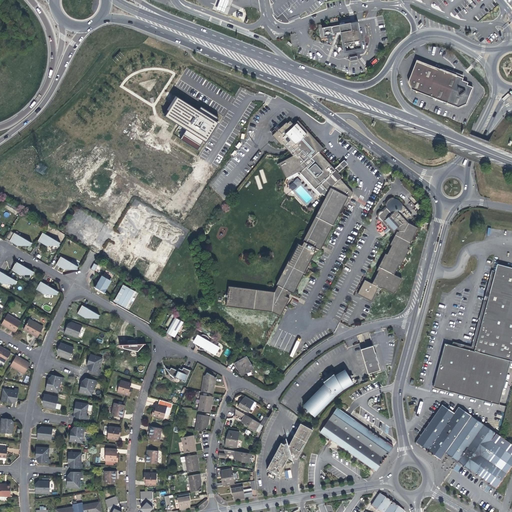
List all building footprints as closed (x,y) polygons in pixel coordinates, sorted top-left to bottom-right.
[(228,0),(220,0),(217,10),(224,13),(228,0)] [(468,12),(461,4),(459,6),(466,14),(468,12)] [(361,47),(356,22),(350,23),(350,22),(339,24),(331,25),(322,27),(323,36),(332,34),(332,33),(340,31),(340,32),(342,31),(345,50),(350,49),(355,49),(360,48),(361,47)] [(416,61),(408,82),(412,91),(459,108),(467,104),(473,87),(467,85),(468,82),(462,80),(463,78),(458,76),(416,61)] [(198,110),(175,95),(163,114),(187,130),(181,139),(197,149),(203,140),(206,142),(219,123),(216,121),(218,118),(209,112),(201,106),(198,110)] [(283,149),(291,157),(300,148),(311,159),(317,152),(320,150),(321,148),(310,136),(305,130),(295,120),(290,125),(287,122),(271,136),(277,142),(283,149)] [(330,166),(317,152),(311,159),(300,148),(291,157),(279,164),(287,178),(297,172),(299,175),(301,173),(304,176),(304,177),(306,178),(308,179),(307,180),(309,181),(311,183),(310,184),(321,194),(321,193),(326,196),(303,241),(304,241),(302,246),(298,243),(276,284),(278,285),(275,292),(229,286),(226,305),(272,312),(280,316),(289,299),(285,296),(288,291),(294,293),(315,252),(314,252),(316,248),(320,250),(343,205),(345,206),(353,193),(340,179),(342,177),(338,172),(335,169),(331,165),(330,166)] [(37,171),(42,174),(46,168),(41,164),(37,171)] [(340,164),(335,169),(338,172),(344,167),(343,165),(341,164),(340,164)] [(298,177),(289,186),(293,191),(302,182),(298,177)] [(372,284),(379,287),(381,288),(382,287),(394,293),(402,278),(394,274),(399,265),(400,266),(409,249),(407,249),(418,228),(409,223),(406,220),(411,215),(402,204),(400,202),(398,200),(397,199),(396,199),(395,199),(394,199),(394,198),(393,198),(392,198),(390,198),(389,199),(388,200),(386,202),(385,205),(386,205),(386,206),(384,208),(382,210),(380,212),(379,214),(378,214),(378,216),(378,218),(379,217),(380,219),(380,220),(381,221),(383,222),(384,223),(385,225),(386,226),(388,227),(390,229),(395,234),(390,244),(392,245),(387,254),(386,253),(377,270),(379,271),(372,284)] [(43,229),(38,238),(47,242),(48,240),(48,241),(49,241),(49,242),(59,242),(59,241),(60,239),(43,229)] [(144,277),(150,281),(154,283),(155,283),(174,250),(163,244),(157,256),(145,249),(152,237),(141,231),(134,243),(131,241),(126,250),(129,252),(122,264),(133,271),(139,259),(151,265),(144,277)] [(29,241),(13,232),(9,240),(17,245),(18,242),(19,243),(19,244),(29,244),(30,243),(30,242),(29,241)] [(59,256),(55,264),(63,268),(64,266),(65,267),(65,268),(76,268),(76,267),(76,265),(59,256)] [(22,265),(16,262),(11,270),(19,274),(20,272),(21,273),(21,274),(24,274),(32,274),(32,272),(33,271),(27,268),(22,265)] [(496,272),(485,311),(511,318),(511,266),(498,262),(496,272)] [(0,271),(0,282),(2,284),(3,282),(5,283),(4,284),(15,284),(15,282),(16,281),(7,276),(0,271)] [(453,342),(453,345),(474,351),(485,311),(496,272),(493,271),(490,282),(477,328),(472,347),(461,344),(453,342)] [(103,277),(96,288),(100,291),(104,293),(111,281),(103,277)] [(379,287),(372,284),(365,280),(358,294),(372,301),(379,287)] [(44,283),(41,282),(36,290),(39,291),(44,294),(45,292),(47,293),(46,294),(57,294),(57,292),(58,291),(50,287),(44,283)] [(117,303),(126,287),(123,285),(121,289),(114,302),(117,303)] [(134,292),(126,287),(117,303),(122,306),(126,308),(134,292)] [(136,293),(134,292),(126,308),(127,309),(136,293)] [(81,305),(77,313),(84,317),(86,315),(87,316),(87,317),(97,317),(97,316),(98,314),(89,309),(81,305)] [(162,310),(158,308),(151,320),(155,322),(162,310)] [(511,318),(485,311),(474,351),(453,345),(445,343),(433,387),(499,404),(511,361),(511,318)] [(14,332),(20,323),(6,314),(0,323),(0,324),(6,328),(14,332)] [(176,317),(170,328),(178,332),(184,322),(176,317)] [(29,334),(36,338),(42,328),(28,320),(22,330),(29,334)] [(77,335),(82,324),(71,320),(70,322),(69,325),(67,324),(65,330),(77,335)] [(178,332),(170,328),(169,328),(166,333),(171,336),(174,338),(178,332)] [(200,347),(199,350),(200,350),(202,350),(204,350),(205,349),(215,354),(219,347),(210,342),(209,340),(209,339),(208,338),(207,337),(206,336),(205,335),(203,335),(201,335),(199,335),(198,336),(196,337),(195,338),(194,340),(194,341),(194,343),(200,347)] [(60,342),(57,348),(62,350),(61,352),(60,355),(70,360),(75,348),(60,342)] [(0,359),(6,363),(11,354),(6,350),(0,346),(0,359)] [(368,374),(380,370),(378,363),(379,363),(378,360),(377,359),(376,358),(376,357),(376,355),(375,352),(375,353),(373,346),(360,349),(368,374)] [(88,361),(88,363),(86,369),(99,373),(100,369),(98,369),(101,358),(89,354),(87,359),(88,361)] [(17,357),(11,367),(24,375),(30,365),(24,361),(17,357)] [(247,357),(235,363),(241,373),(241,374),(242,374),(243,374),(248,371),(253,368),(247,357)] [(179,368),(178,371),(175,377),(179,378),(182,380),(181,381),(185,383),(190,371),(187,369),(183,367),(182,369),(179,368)] [(175,377),(178,371),(171,368),(170,370),(168,372),(169,372),(170,374),(174,377),(177,380),(178,380),(179,378),(175,377)] [(304,402),(316,414),(339,392),(353,383),(345,370),(336,376),(334,374),(329,378),(324,382),(325,384),(304,402)] [(201,392),(213,393),(212,390),(213,385),(215,386),(216,378),(214,377),(214,376),(207,372),(205,376),(204,376),(201,392)] [(48,382),(46,384),(45,389),(58,392),(60,381),(62,382),(63,378),(51,375),(50,381),(48,382)] [(81,384),(80,385),(78,391),(90,394),(93,383),(95,384),(96,380),(85,376),(83,382),(81,384)] [(121,380),(117,392),(128,396),(130,390),(131,387),(130,387),(131,383),(121,380)] [(1,401),(7,402),(9,401),(11,400),(17,401),(19,389),(15,388),(14,391),(4,388),(1,401)] [(42,399),(46,399),(45,402),(44,406),(55,408),(57,396),(44,393),(42,399)] [(199,411),(210,413),(209,410),(210,405),(212,405),(213,397),(201,395),(199,411)] [(254,402),(245,397),(242,401),(241,403),(240,403),(238,406),(248,412),(250,409),(253,404),(254,402)] [(75,409),(76,411),(75,417),(87,419),(88,415),(86,415),(87,403),(74,401),(73,407),(75,409)] [(160,401),(158,406),(167,408),(171,410),(173,404),(160,401)] [(114,404),(111,416),(123,419),(124,415),(122,415),(123,412),(124,406),(114,404)] [(441,404),(433,416),(458,433),(471,415),(458,406),(454,412),(441,404)] [(167,408),(158,406),(156,405),(155,409),(154,412),(153,412),(152,417),(163,420),(167,408)] [(337,407),(320,432),(375,472),(390,451),(393,447),(337,407)] [(260,424),(237,410),(235,414),(243,418),(242,420),(241,421),(249,426),(248,427),(254,430),(257,426),(258,427),(260,424)] [(196,430),(202,431),(202,432),(206,433),(207,424),(209,424),(209,422),(210,416),(198,415),(196,430)] [(458,433),(446,452),(447,451),(450,453),(449,454),(450,455),(451,454),(454,456),(453,457),(454,458),(455,457),(457,459),(457,460),(458,460),(458,459),(459,460),(458,461),(459,462),(460,461),(464,464),(464,465),(465,465),(465,464),(468,466),(470,468),(469,469),(471,470),(474,465),(492,440),(497,433),(471,415),(458,433)] [(446,452),(458,433),(433,416),(420,434),(416,440),(417,440),(417,439),(420,442),(421,443),(421,442),(424,444),(424,445),(424,446),(425,445),(428,447),(434,451),(433,452),(434,452),(434,453),(435,452),(437,454),(438,455),(438,454),(441,456),(441,457),(441,458),(446,452)] [(0,432),(13,434),(14,422),(10,422),(8,421),(8,419),(2,418),(0,432)] [(288,445),(287,443),(283,444),(281,443),(280,443),(267,469),(279,475),(287,461),(288,458),(292,460),(296,459),(312,430),(300,423),(288,444),(288,445)] [(74,426),(73,431),(71,433),(69,434),(68,441),(81,443),(83,432),(85,432),(86,428),(74,426)] [(150,427),(149,431),(150,431),(150,435),(149,440),(159,442),(161,429),(150,427)] [(37,440),(50,441),(51,429),(40,428),(40,432),(40,434),(37,434),(37,440)] [(109,428),(107,439),(118,441),(119,436),(119,434),(120,434),(121,429),(109,428)] [(229,430),(228,438),(226,438),(226,440),(225,446),(237,448),(239,432),(229,430)] [(184,453),(196,451),(194,449),(193,444),(195,443),(193,435),(181,438),(184,453)] [(471,470),(472,470),(472,469),(477,473),(477,474),(478,475),(478,474),(483,477),(483,478),(484,479),(485,478),(489,481),(489,482),(490,483),(490,482),(496,486),(495,487),(496,487),(508,471),(511,465),(511,454),(507,450),(492,440),(474,465),(471,470)] [(40,459),(39,464),(51,465),(52,460),(49,460),(50,449),(37,448),(37,455),(38,456),(40,459)] [(106,449),(105,462),(117,463),(118,458),(118,455),(116,455),(117,450),(106,449)] [(68,450),(68,455),(69,457),(71,458),(70,465),(82,466),(83,462),(80,462),(81,451),(68,450)] [(252,454),(226,450),(225,454),(234,455),(234,457),(233,459),(242,460),(242,461),(249,462),(250,458),(251,458),(252,454)] [(147,456),(146,456),(145,463),(157,464),(158,452),(147,451),(147,453),(147,456)] [(188,473),(200,471),(198,468),(197,463),(198,462),(197,455),(185,457),(185,461),(188,473)] [(222,486),(235,484),(232,469),(221,470),(222,476),(223,478),(221,478),(222,486)] [(82,471),(70,471),(70,477),(69,479),(67,480),(67,487),(79,487),(79,476),(82,476),(82,471)] [(117,472),(104,472),(104,484),(116,484),(116,479),(117,479),(117,477),(117,472)] [(157,473),(144,473),(144,477),(144,481),(145,481),(145,486),(156,486),(157,473)] [(191,492),(198,491),(201,490),(200,482),(202,482),(201,478),(200,474),(188,476),(191,492)] [(49,493),(49,480),(38,480),(38,484),(38,487),(36,487),(36,493),(49,493)] [(3,485),(3,484),(0,483),(0,495),(11,496),(11,485),(3,485)] [(234,500),(245,498),(244,494),(244,490),(243,487),(231,489),(231,493),(233,492),(234,496),(234,500)] [(143,492),(141,492),(141,499),(146,503),(142,508),(146,511),(149,511),(154,507),(150,503),(154,498),(154,495),(154,494),(153,491),(143,492)] [(180,510),(190,508),(189,502),(189,500),(190,500),(190,496),(189,496),(189,494),(179,496),(179,498),(178,498),(180,510)] [(378,494),(370,506),(379,511),(402,511),(404,510),(378,494)] [(119,508),(122,503),(119,496),(108,499),(110,507),(116,509),(114,511),(123,511),(124,511),(119,508)] [(85,503),(78,504),(78,511),(102,511),(103,511),(102,502),(85,505),(85,503)]
